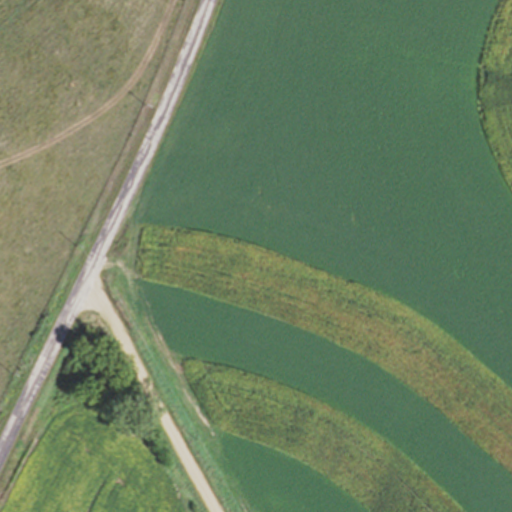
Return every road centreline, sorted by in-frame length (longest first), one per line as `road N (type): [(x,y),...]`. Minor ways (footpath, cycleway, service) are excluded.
road 1 (residential): [(0,441),(74,303),(202,0)]
road 2 (residential): [(97,250),(259,511)]
